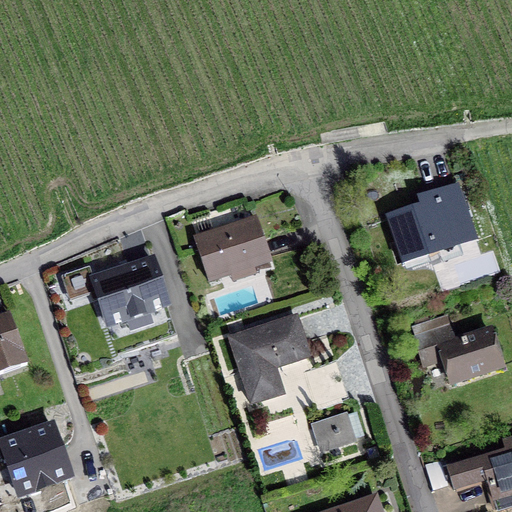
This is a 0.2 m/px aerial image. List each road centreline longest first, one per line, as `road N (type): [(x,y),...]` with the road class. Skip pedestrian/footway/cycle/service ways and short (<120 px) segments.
road 1 (residential): [(299,163),(420,511)]
road 2 (residential): [(0,277),(150,209),(299,163)]
road 3 (residential): [(299,163),(511,129)]
